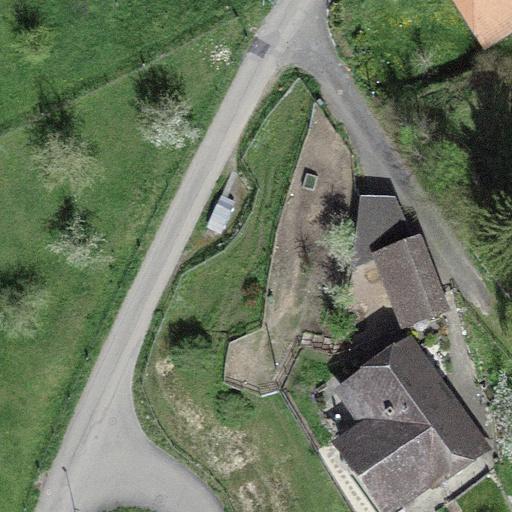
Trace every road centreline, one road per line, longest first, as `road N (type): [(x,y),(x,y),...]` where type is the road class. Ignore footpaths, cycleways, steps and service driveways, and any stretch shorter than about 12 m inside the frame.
road 1 (residential): [(87,435),(153,280),(288,23)]
road 2 (residential): [(288,23),(504,329)]
road 3 (residential): [(196,511),(87,435)]
